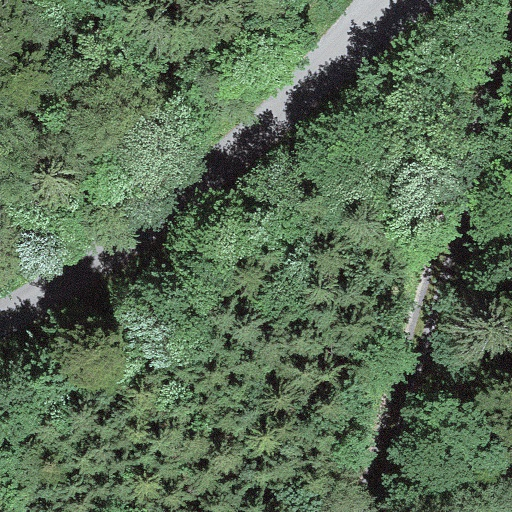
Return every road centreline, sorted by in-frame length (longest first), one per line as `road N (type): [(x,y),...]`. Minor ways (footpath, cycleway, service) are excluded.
road 1 (unclassified): [(419,0),(225,163),(55,291),(0,322)]
road 2 (track): [(363,511),(511,39)]
